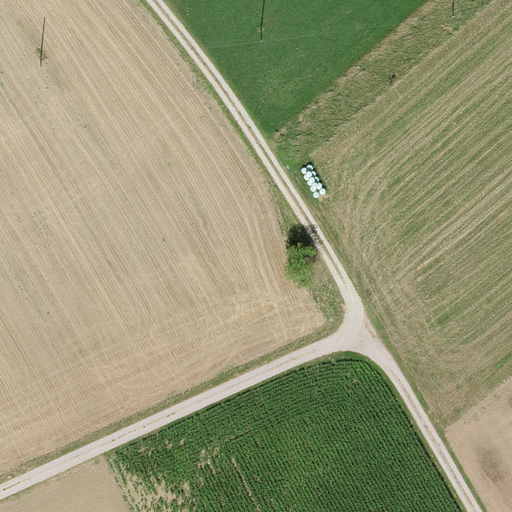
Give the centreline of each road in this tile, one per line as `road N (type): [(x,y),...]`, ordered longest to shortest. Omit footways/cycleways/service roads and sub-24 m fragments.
road 1 (track): [(0,490),(288,359),(367,332),(470,511)]
road 2 (track): [(151,0),(220,92),(367,332)]
